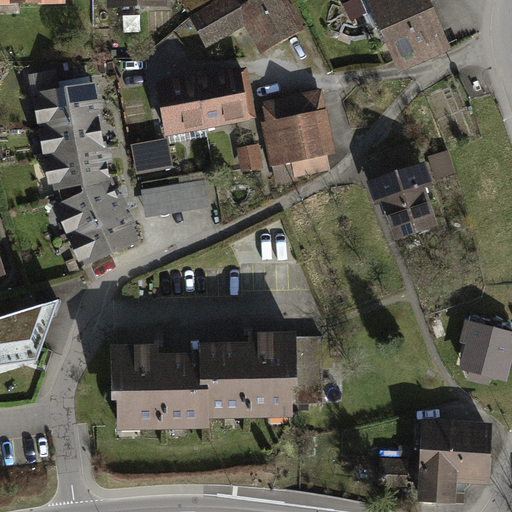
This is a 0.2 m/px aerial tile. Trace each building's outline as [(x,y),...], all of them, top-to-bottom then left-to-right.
[(214,5),(192,17),(206,43),(228,32),(226,30),(248,18),(256,34),(264,47),(297,30),(281,0),(217,0),(212,3),(214,5)] [(426,10),(421,0),(351,0),(352,2),(344,6),(350,19),(364,13),(371,29),(385,23),(400,59),(439,42),(426,10)] [(42,95),(47,125),(96,117),(93,101),(91,86),(56,93),(52,72),(30,76),(34,97),(42,95)] [(212,80),(198,82),(206,123),(248,116),(242,85),(246,84),(245,74),(212,80)] [(167,131),(206,123),(198,82),(178,86),(159,89),(167,131)] [(322,95),(267,106),(275,144),(268,146),(272,165),(274,164),(277,179),(329,168),(317,113),(325,111),(322,95)] [(47,125),(52,156),(102,147),(99,131),(96,117),(47,125)] [(166,141),(134,146),(139,172),(171,166),(166,141)] [(52,156),(60,196),(109,182),(105,164),(102,147),(52,156)] [(257,147),(242,150),(245,170),(260,167),(257,147)] [(409,153),(375,164),(387,200),(382,202),(386,215),(388,221),(393,219),(399,235),(433,224),(409,153)] [(451,159),(434,166),(439,180),(456,174),(451,159)] [(141,190),(146,218),(210,208),(205,180),(141,190)] [(60,196),(76,234),(123,213),(116,199),(109,182),(60,196)] [(128,226),(123,213),(76,234),(88,262),(135,242),(128,226)] [(59,301),(0,318),(0,360),(13,357),(15,364),(37,361),(51,325),(59,301)] [(511,352),(511,333),(468,322),(463,341),(476,344),(470,371),(500,378),(505,357),(510,358),(511,352)] [(322,336),(294,337),(295,378),(289,378),(290,404),(324,403),(322,336)] [(204,349),(204,358),(206,414),(226,413),(226,408),(246,407),(246,413),(271,412),(270,407),(290,407),(290,404),(289,378),(295,378),(294,337),(252,338),(252,347),(247,348),(204,349)] [(206,423),(206,414),(204,358),(163,359),(157,359),(156,349),(114,350),(115,391),(120,390),(121,420),(140,419),(140,425),(165,424),(165,419),(185,419),(185,424),(206,423)] [(425,427),(424,451),(460,453),(461,430),(466,430),(466,423),(456,422),(456,429),(442,428),(425,427)] [(460,453),(424,451),(422,499),(437,499),(453,500),(454,475),(486,476),(488,431),(466,430),(461,430),(460,453)] [(384,460),(382,484),(405,486),(406,461),(384,460)]
